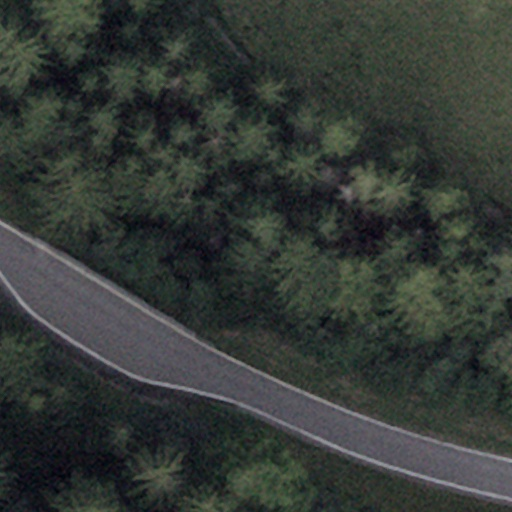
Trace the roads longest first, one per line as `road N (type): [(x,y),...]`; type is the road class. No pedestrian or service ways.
road 1 (unclassified): [(511,481),(325,424),(223,377),(0,245)]
road 2 (track): [(253,0),(511,226)]
